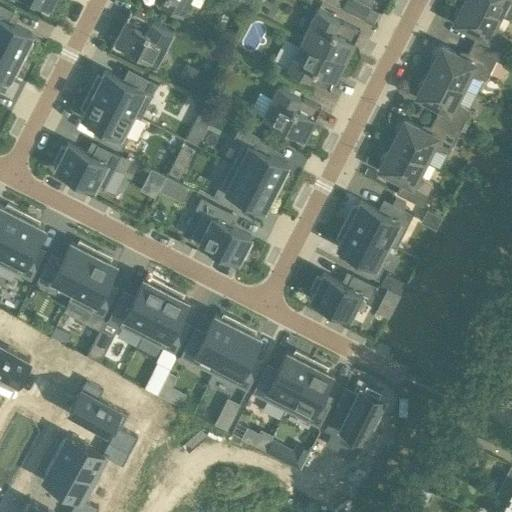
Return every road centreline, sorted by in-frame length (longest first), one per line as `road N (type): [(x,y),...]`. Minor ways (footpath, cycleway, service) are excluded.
road 1 (residential): [(264,304),(419,0)]
road 2 (residential): [(9,176),(264,304)]
road 3 (residential): [(97,0),(9,176)]
road 4 (residential): [(264,304),(416,380)]
road 5 (residential): [(16,487),(48,420),(13,404),(0,428)]
